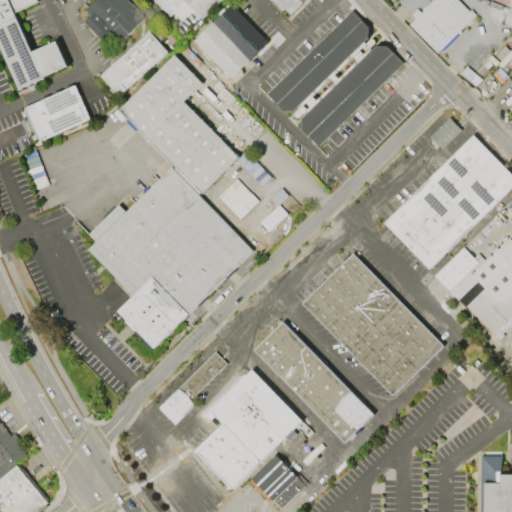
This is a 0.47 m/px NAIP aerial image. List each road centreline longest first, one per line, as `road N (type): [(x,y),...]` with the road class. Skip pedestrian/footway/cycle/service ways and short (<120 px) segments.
road 1 (residential): [(76,503),(102,439),(141,391),(449,87)]
road 2 (residential): [(367,0),(511,149)]
road 3 (secondary): [(94,459),(0,287)]
